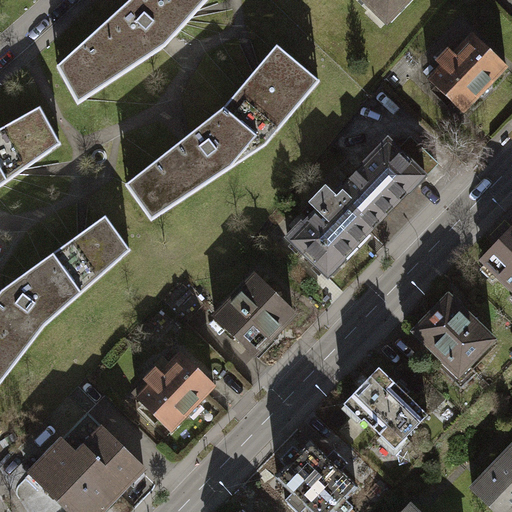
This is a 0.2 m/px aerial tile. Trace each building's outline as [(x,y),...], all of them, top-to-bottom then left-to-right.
[(79,104),(164,48),(170,42),(208,0),(132,0),(133,0),(58,68),(79,104)] [(361,0),(370,8),(374,4),(391,20),(410,0),(361,0)] [(442,67),(430,80),(464,113),(508,68),(474,35),(454,55),(449,50),(437,62),(442,67)] [(152,221),(266,146),(320,82),(277,46),(257,71),(225,108),(186,138),(126,185),(152,221)] [(0,187),(22,171),(61,145),(40,108),(0,130),(0,187)] [(307,218),(288,239),(328,278),(372,233),(368,229),(406,189),(410,193),(438,164),(411,138),(399,150),(388,141),(345,186),(342,183),(332,193),(326,187),(301,213),(307,218)] [(83,233),(2,291),(0,293),(0,384),(44,327),(131,251),(106,217),(83,233)] [(511,231),(484,261),(511,288),(511,231)] [(294,313),(256,278),(233,302),(231,300),(215,316),(254,354),(270,338),(273,340),(283,329),(281,327),(294,313)] [(178,283),(162,300),(185,323),(206,302),(186,282),(178,283)] [(414,332),(444,361),(446,359),(461,374),(494,340),(449,297),(414,332)] [(150,385),(137,398),(171,431),(215,387),(181,354),(161,373),(156,369),(145,380),(150,385)] [(429,416),(380,368),(345,404),(362,422),(365,419),(396,449),(429,416)] [(102,511),(145,468),(88,414),(30,474),(70,511),(102,511)] [(311,440),(275,476),(292,493),(295,489),(318,511),(321,511),(352,480),(311,440)] [(496,511),(511,511),(511,447),(472,488),(496,511)]
